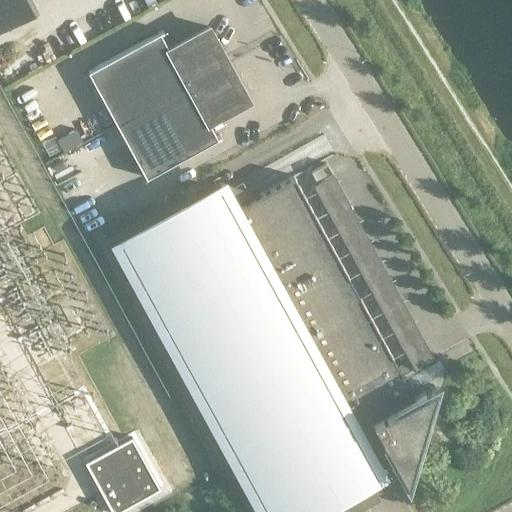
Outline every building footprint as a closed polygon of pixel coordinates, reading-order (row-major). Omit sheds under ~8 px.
[(87,70),(117,123),(224,65),(219,55),(223,53),(208,26),(167,48),(159,33),(163,31),(162,29),(87,70)] [(229,74),(224,65),(117,123),(146,177),(221,136),(219,134),(215,136),(207,121),(248,99),(233,72),(229,74)] [(332,172),(326,162),(310,171),(316,180),(332,172)] [(392,356),(293,175),(232,208),(221,189),(120,245),(266,511),(299,511),(375,471),(371,462),(389,452),(400,472),(405,482),(409,471),(431,396),(434,384),(424,390),(413,396),(391,356),(392,356)] [(136,436),(90,462),(117,511),(121,511),(165,488),(136,436)]
